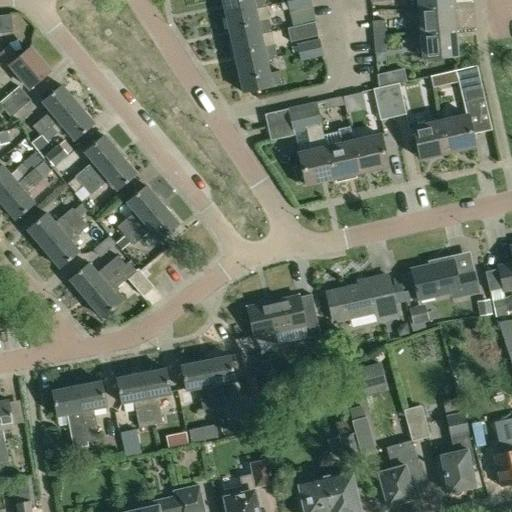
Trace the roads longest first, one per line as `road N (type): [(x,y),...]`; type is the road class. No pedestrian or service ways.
road 1 (residential): [(241,263),(205,207),(34,0)]
road 2 (residential): [(295,246),(219,114),(135,0)]
road 3 (residential): [(511,200),(295,246)]
road 4 (residential): [(241,263),(126,341),(73,350)]
